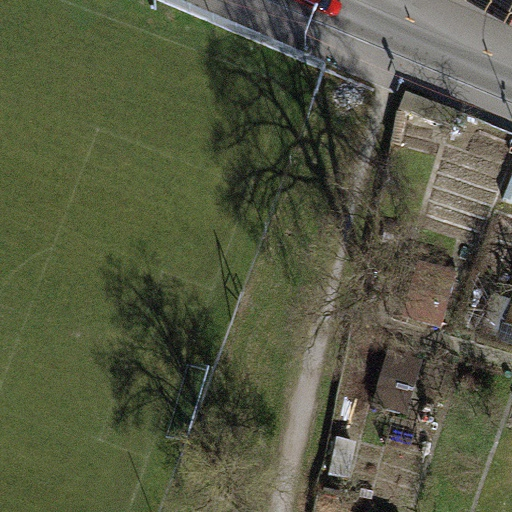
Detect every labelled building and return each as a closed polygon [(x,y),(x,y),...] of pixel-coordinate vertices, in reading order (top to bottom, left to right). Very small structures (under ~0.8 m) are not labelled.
[(402,319),(443,331),(460,275),(419,263),(402,319)] [(483,336),(511,345),(511,299),(497,294),(483,336)] [(373,409),(410,419),(425,367),(388,356),(373,409)] [(427,461),(434,430),(395,422),(388,452),(427,461)] [(329,479),(352,482),(357,447),(334,443),(329,479)]
